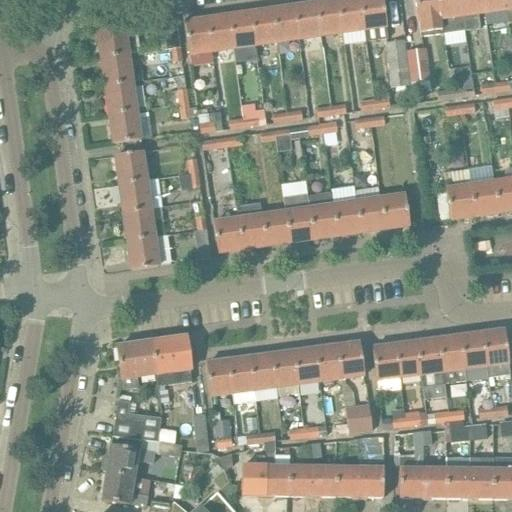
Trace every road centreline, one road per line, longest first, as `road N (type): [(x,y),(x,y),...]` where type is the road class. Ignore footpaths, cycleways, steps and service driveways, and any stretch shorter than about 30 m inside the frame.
road 1 (residential): [(82,301),(108,306),(426,263),(440,275),(453,312),(511,311)]
road 2 (unclassified): [(82,301),(46,51)]
road 3 (unclassified): [(2,54),(34,293)]
road 4 (unclassified): [(34,293),(2,511)]
road 5 (unclassified): [(48,511),(82,301)]
